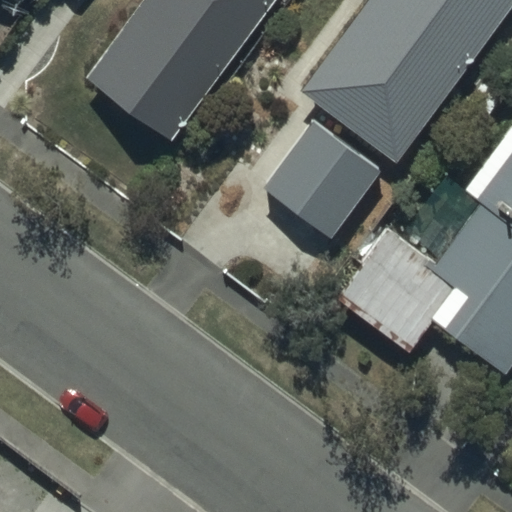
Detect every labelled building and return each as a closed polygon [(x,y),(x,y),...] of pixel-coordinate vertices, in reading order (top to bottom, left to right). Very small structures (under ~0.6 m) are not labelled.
[(168,133),(266,0),(132,0),(81,69),(168,133)] [(356,0),(295,85),(395,157),(509,0),(356,0)] [(511,116),(461,185),(476,197),(432,256),(383,220),(330,290),(407,347),(432,314),(502,365),(511,351),(511,116)] [(379,164),(312,117),(265,183),(331,230),(379,164)] [(0,483),(9,472),(0,465),(0,483)]
